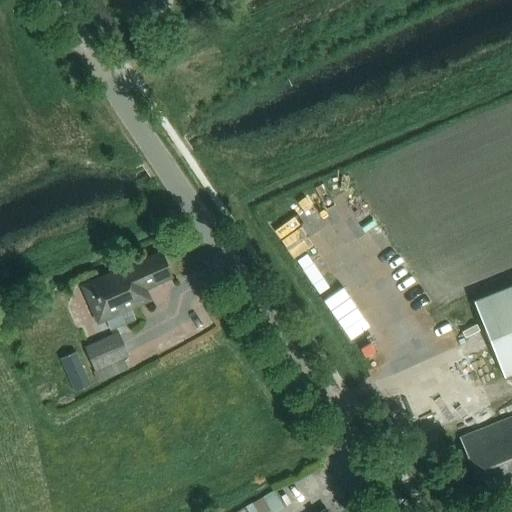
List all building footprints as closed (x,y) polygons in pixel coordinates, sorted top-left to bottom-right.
[(122,0),(129,9),(142,0),(122,0)] [(98,322),(105,319),(110,330),(135,319),(130,308),(149,300),(145,290),(171,278),(160,252),(134,264),(129,253),(109,262),(113,273),(82,286),(98,322)] [(511,286),(473,302),(503,377),(511,373),(511,286)] [(84,347),(86,350),(95,371),(128,356),(118,332),(84,347)] [(91,384),(77,352),(61,359),(75,392),(91,384)] [(511,416),(459,438),(481,493),(503,484),(505,489),(511,485),(511,416)] [(274,491),(263,497),(271,511),(276,511),(284,508),(274,491)]
